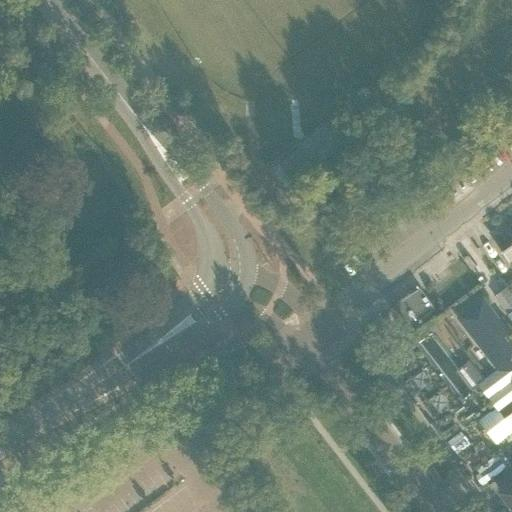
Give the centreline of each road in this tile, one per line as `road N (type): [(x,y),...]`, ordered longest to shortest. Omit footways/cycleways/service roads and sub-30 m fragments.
road 1 (unclassified): [(302,333),(511,175)]
road 2 (tertiary): [(435,511),(302,333)]
road 3 (tertiary): [(247,274),(235,229),(154,129),(142,125)]
road 4 (tertiary): [(142,125),(209,239),(210,272)]
road 5 (tertiary): [(142,125),(45,0)]
road 6 (tertiary): [(0,441),(131,361)]
road 7 (tertiary): [(131,361),(146,360),(234,301)]
road 8 (tertiary): [(210,272),(131,361)]
